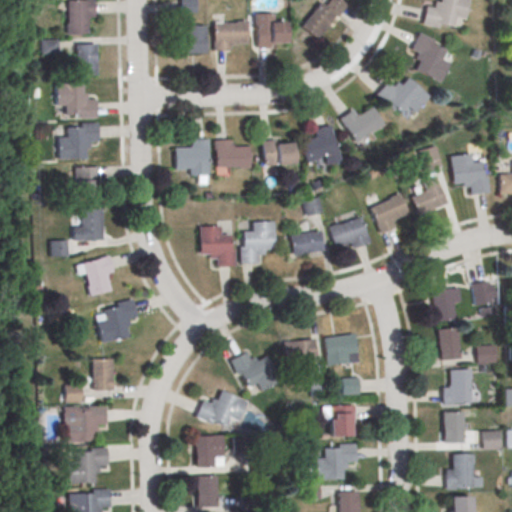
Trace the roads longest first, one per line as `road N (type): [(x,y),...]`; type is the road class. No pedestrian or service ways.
road 1 (residential): [(199,330),(163,283),(141,223),(133,0)]
road 2 (residential): [(511,232),(454,245),(347,289),(248,304),(199,330)]
road 3 (residential): [(136,98),(290,91),(350,52),(377,0)]
road 4 (residential): [(396,511),(392,356),(373,281)]
road 5 (residential): [(149,511),(155,390),(199,330)]
